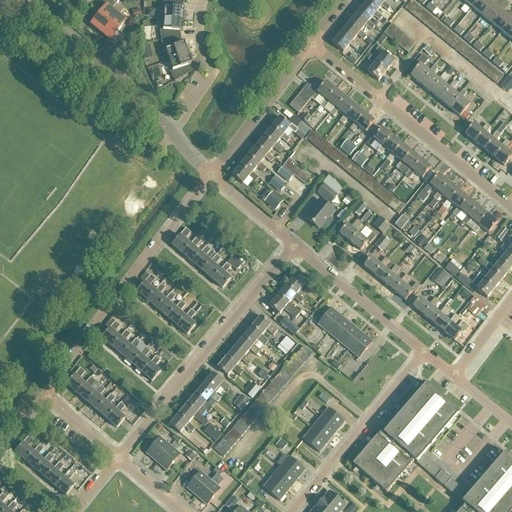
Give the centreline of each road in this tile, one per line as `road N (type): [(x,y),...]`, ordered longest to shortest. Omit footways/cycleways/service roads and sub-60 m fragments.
road 1 (residential): [(43,398),(211,177)]
road 2 (unclassified): [(117,459),(294,247)]
road 3 (residential): [(511,212),(309,45)]
road 4 (unclassified): [(8,0),(37,16),(174,137)]
road 5 (unclassified): [(292,511),(422,353)]
road 6 (unclassified): [(422,353),(294,247)]
road 7 (unclassified): [(211,177),(309,45)]
road 8 (residential): [(174,137),(214,74),(201,51),(204,0)]
road 9 (track): [(221,465),(312,361)]
